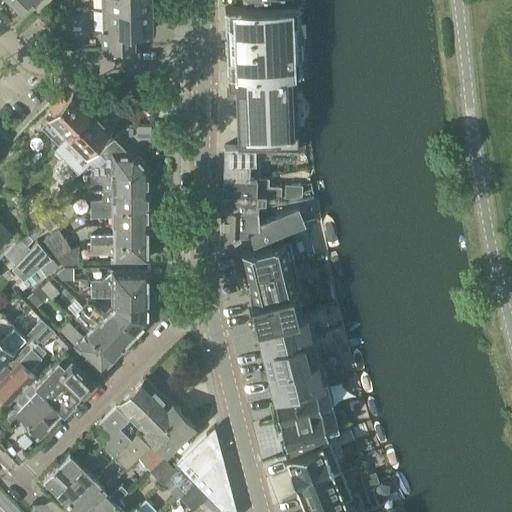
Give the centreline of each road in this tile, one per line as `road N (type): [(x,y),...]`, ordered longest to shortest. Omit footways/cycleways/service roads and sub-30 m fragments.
road 1 (unclassified): [(511,331),(490,244),(458,0)]
road 2 (residential): [(16,483),(204,293)]
road 3 (unclassified): [(199,61),(204,293)]
road 4 (unclassified): [(204,293),(261,511)]
road 5 (residential): [(199,61),(57,65),(33,58),(0,30)]
